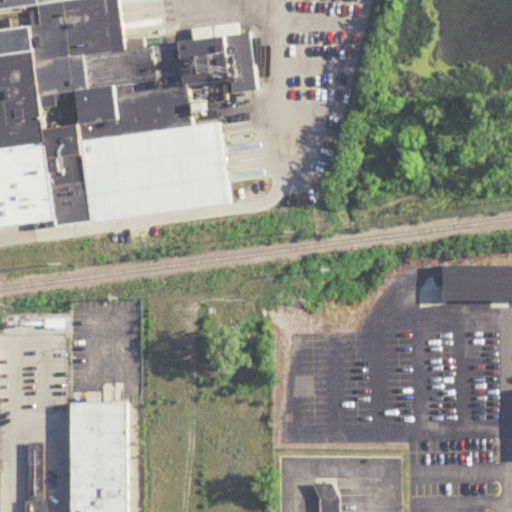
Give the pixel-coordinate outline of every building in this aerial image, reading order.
[(0,0),(0,232),(91,239),(95,178),(147,168),(154,205),(258,213),(253,188),(226,194),(215,139),(198,137),(189,91),(234,82),(237,96),(261,91),(250,35),(241,34),(239,28),(130,50),(122,15),(108,0),(0,0)] [(511,268),(446,268),(446,303),(511,303),(511,268)] [(74,405),(74,511),(130,511),(130,405),(74,405)] [(47,511),(46,446),(27,446),(27,511),(47,511)] [(340,511),(340,486),(320,487),(320,511),(340,511)]
